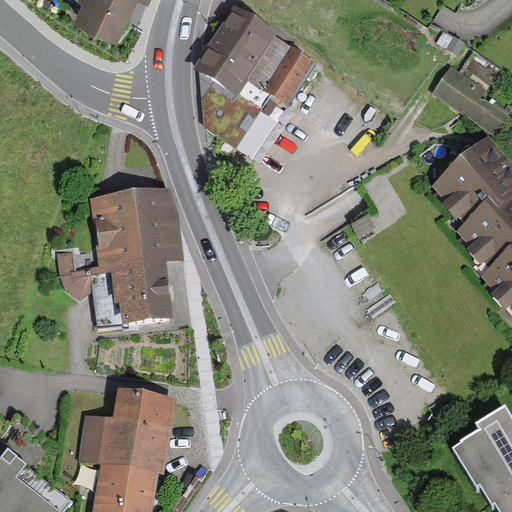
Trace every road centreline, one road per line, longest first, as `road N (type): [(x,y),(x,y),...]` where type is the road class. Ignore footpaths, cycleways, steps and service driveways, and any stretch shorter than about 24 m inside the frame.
road 1 (secondary): [(285,396),(184,158),(170,96)]
road 2 (tertiary): [(0,17),(92,85),(120,96),(170,96)]
road 3 (secondary): [(335,476),(348,451),(345,423),(314,395),(285,396)]
